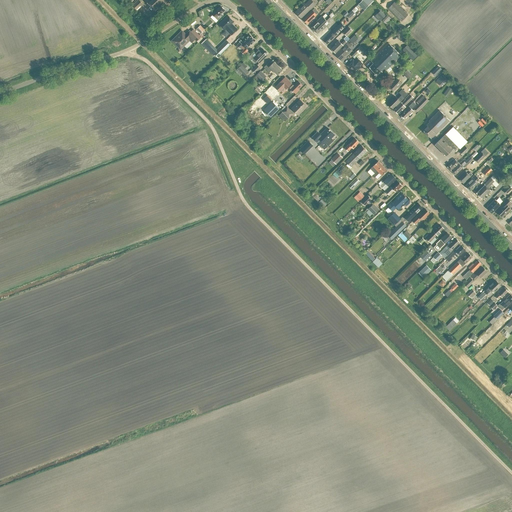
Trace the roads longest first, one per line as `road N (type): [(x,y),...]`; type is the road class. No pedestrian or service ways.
road 1 (unclassified): [(125,51),(210,123),(250,209),(511,472)]
road 2 (residential): [(511,288),(225,0)]
road 3 (secondary): [(511,247),(267,0)]
road 4 (unclassified): [(0,92),(125,51)]
